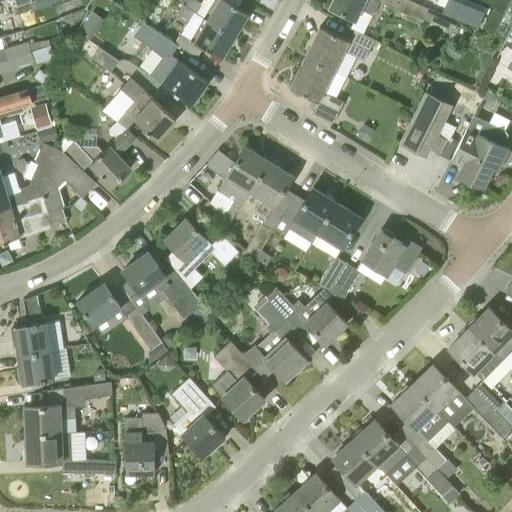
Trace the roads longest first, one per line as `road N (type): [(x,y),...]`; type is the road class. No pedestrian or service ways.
road 1 (residential): [(203,511),(484,245)]
road 2 (residential): [(0,284),(60,262),(106,233),(244,93)]
road 3 (residential): [(484,245),(244,93)]
